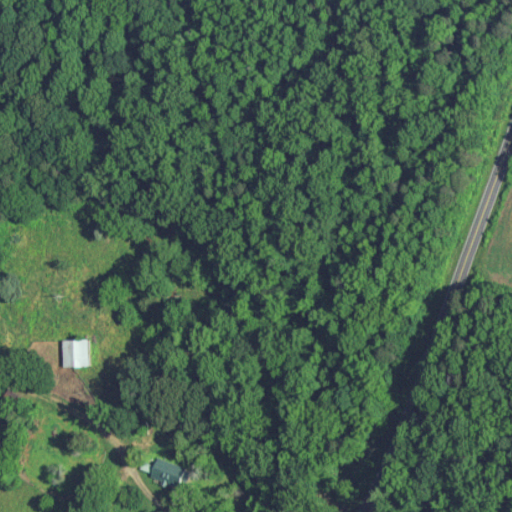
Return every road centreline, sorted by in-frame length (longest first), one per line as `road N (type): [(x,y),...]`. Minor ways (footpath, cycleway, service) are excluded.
road 1 (tertiary): [(366,511),(511,135)]
road 2 (residential): [(167,511),(117,440),(0,362)]
